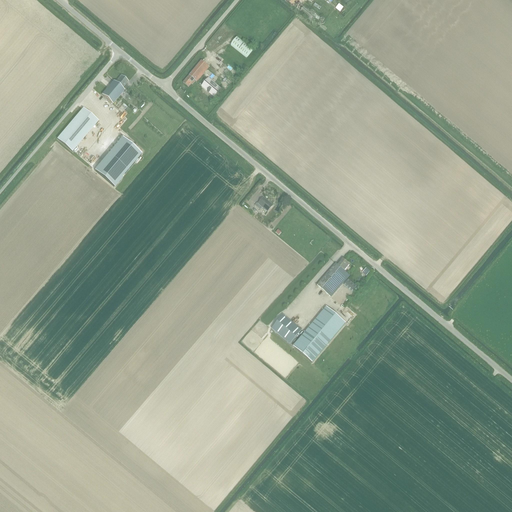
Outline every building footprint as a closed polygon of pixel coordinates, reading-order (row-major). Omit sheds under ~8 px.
[(339,4),(335,9),(340,12),(344,7),(339,4)] [(297,9),(311,21),(315,16),(301,5),(297,9)] [(238,37),(231,45),(247,58),(254,49),(238,37)] [(202,61),(183,83),(188,87),(191,84),(192,85),(196,81),(197,82),(200,78),(204,74),(208,69),(209,68),(206,65),(202,61)] [(124,91),(122,89),(128,82),(121,76),(116,83),(113,82),(102,95),(113,104),(124,91)] [(208,77),(202,84),(214,94),(220,87),(208,77)] [(92,111),(100,119),(105,113),(96,106),(92,111)] [(83,109),(57,139),(72,152),(98,122),(83,109)] [(117,118),(111,113),(107,118),(113,122),(117,118)] [(122,138),(94,171),(114,188),(142,155),(122,138)] [(268,212),(273,206),(263,198),(258,204),(257,203),(255,206),(260,210),(262,208),(268,212)] [(350,275),(344,271),(349,265),(343,260),(338,265),(337,264),(327,276),(318,286),(331,297),(350,275)] [(345,283),(354,291),(358,287),(348,279),(345,283)] [(293,347),(312,363),(346,324),(326,307),(293,347)] [(272,329),(290,344),(302,330),(283,315),(272,329)]
